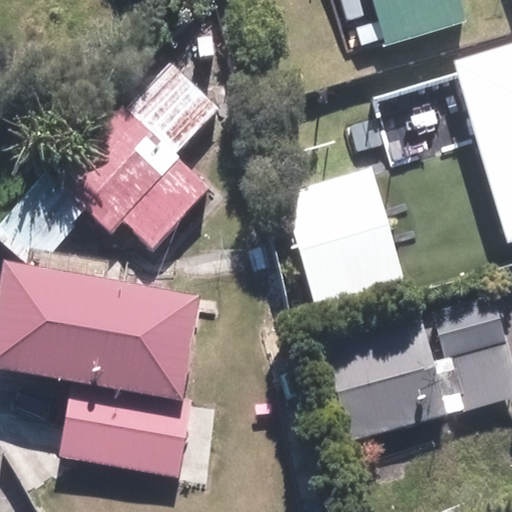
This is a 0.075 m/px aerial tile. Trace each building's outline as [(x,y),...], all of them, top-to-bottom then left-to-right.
[(373,0),(388,50),(471,24),(463,0),(373,0)] [(206,85),(207,90),(228,85),(218,39),(188,45),(197,87),(206,85)] [(511,48),(459,64),(511,239),(511,48)] [(127,109),(56,183),(113,237),(126,223),(157,251),(214,192),(179,158),(220,115),(172,69),(131,112),(127,109)] [(0,130),(24,159),(49,136),(23,104),(15,110),(0,91),(0,130)] [(298,211),(324,310),(403,288),(376,190),(298,211)] [(17,262),(0,368),(78,382),(65,464),(185,484),(199,402),(197,400),(215,297),(17,262)] [(464,415),(511,400),(511,356),(495,297),(435,314),(464,415)] [(428,317),(332,342),(359,443),(453,418),(428,317)]
